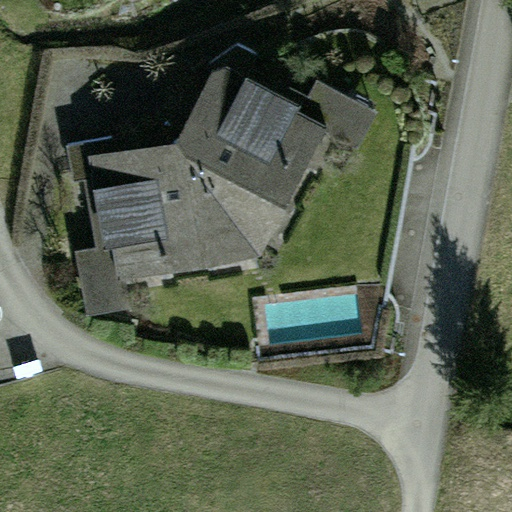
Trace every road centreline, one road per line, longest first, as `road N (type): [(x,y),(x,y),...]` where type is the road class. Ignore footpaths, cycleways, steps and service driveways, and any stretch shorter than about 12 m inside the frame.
road 1 (track): [(433,418),(144,369),(75,345),(21,293),(0,242)]
road 2 (residential): [(508,0),(423,474)]
